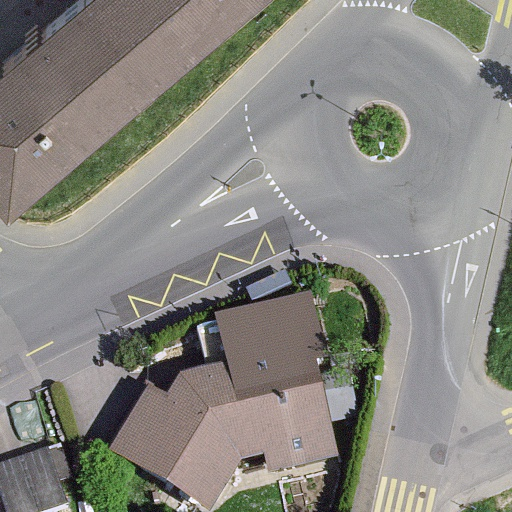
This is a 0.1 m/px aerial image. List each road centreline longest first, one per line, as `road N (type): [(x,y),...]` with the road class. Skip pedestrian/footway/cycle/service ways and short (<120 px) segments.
road 1 (residential): [(14,330),(307,163)]
road 2 (residential): [(458,181),(458,244),(421,425)]
road 3 (residential): [(307,163),(336,198),(378,215),(423,209),(458,181)]
road 4 (residential): [(476,129),(465,84),(432,52),(387,40),(364,44)]
road 5 (residential): [(364,44),(322,70),(309,91),(301,114),(307,163)]
